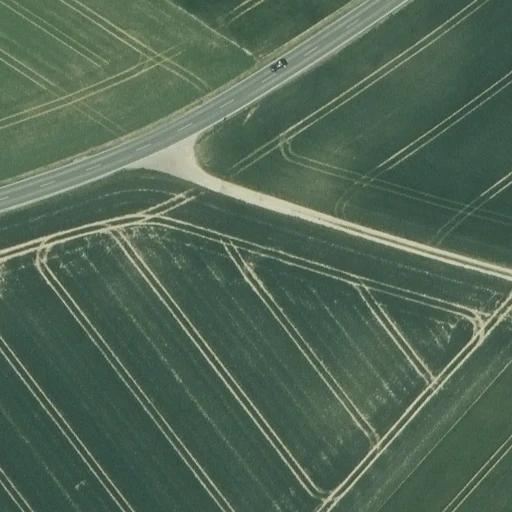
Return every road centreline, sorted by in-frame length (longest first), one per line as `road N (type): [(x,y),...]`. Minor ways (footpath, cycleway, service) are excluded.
road 1 (residential): [(511,289),(304,225),(205,181),(155,144)]
road 2 (secondary): [(388,0),(155,144)]
road 3 (secondary): [(155,144),(0,198)]
